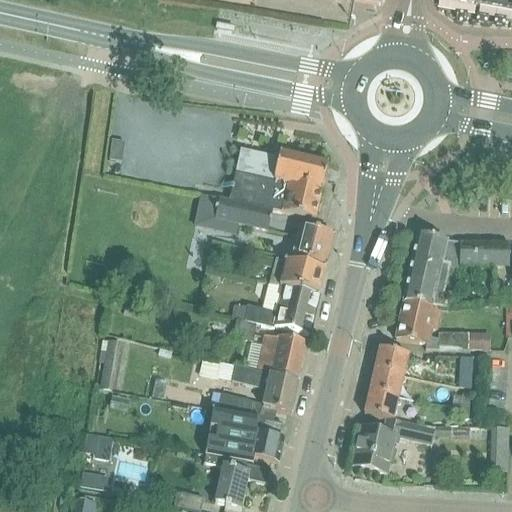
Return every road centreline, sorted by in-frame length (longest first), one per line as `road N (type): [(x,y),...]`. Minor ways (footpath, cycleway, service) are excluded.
road 1 (secondary): [(347,85),(0,17)]
road 2 (tertiary): [(307,501),(370,219)]
road 3 (residential): [(370,219),(511,230)]
